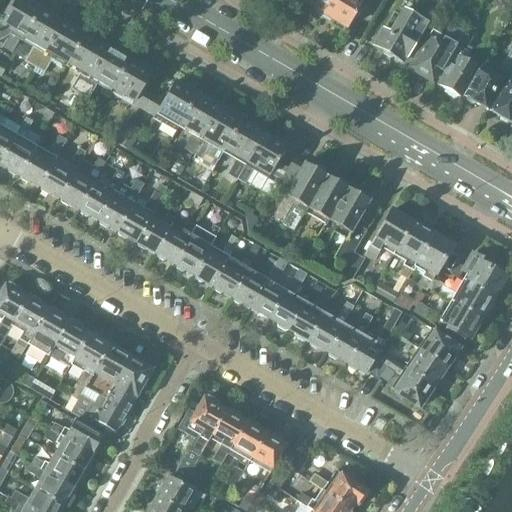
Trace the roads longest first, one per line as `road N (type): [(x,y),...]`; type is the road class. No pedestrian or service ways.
road 1 (secondary): [(511,202),(169,0)]
road 2 (residential): [(429,483),(201,350)]
road 3 (residential): [(201,350),(0,235)]
road 4 (residential): [(201,350),(107,511)]
road 5 (tertiary): [(429,483),(511,353)]
